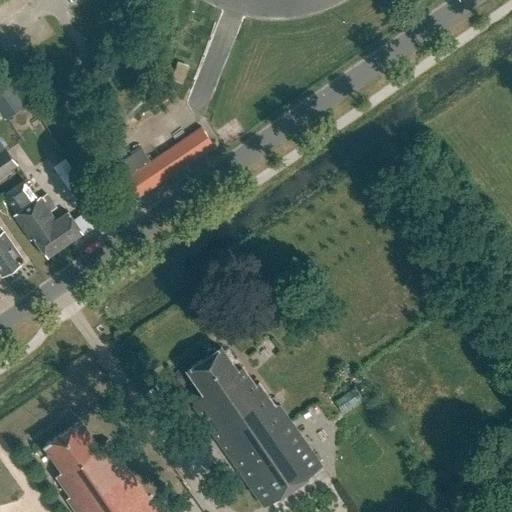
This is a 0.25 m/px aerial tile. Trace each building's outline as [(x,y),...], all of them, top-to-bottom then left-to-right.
[(181,80),(182,79),(186,68),(178,64),(175,69),(173,76),(181,80)] [(4,74),(0,77),(0,110),(5,118),(25,104),(4,74)] [(120,173),(128,185),(136,197),(213,145),(200,127),(150,161),(142,150),(116,168),(120,173)] [(106,150),(113,162),(127,154),(119,142),(106,150)] [(0,152),(0,176),(16,165),(4,149),(0,152)] [(33,238),(47,258),(82,233),(68,212),(55,221),(39,197),(36,200),(24,182),(4,195),(17,214),(14,216),(31,240),(33,238)] [(0,273),(2,276),(23,260),(0,228),(0,227),(0,273)] [(323,466),(292,422),(281,406),(274,406),(259,384),(256,387),(243,368),(237,372),(231,363),(232,363),(220,347),(216,350),(212,347),(206,351),(206,357),(187,370),(203,393),(191,402),(265,507),(323,466)] [(80,421),(44,446),(62,473),(56,476),(71,497),(66,500),(74,511),(157,511),(108,440),(98,447),(80,421)]
